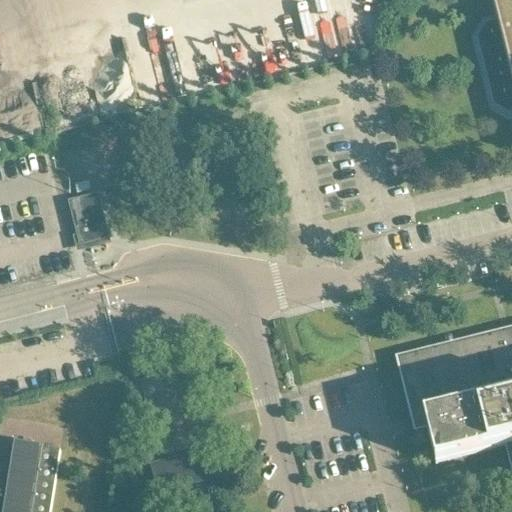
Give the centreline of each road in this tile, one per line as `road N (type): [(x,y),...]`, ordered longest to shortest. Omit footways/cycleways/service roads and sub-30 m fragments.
road 1 (unknown): [(310,229),(362,213),(377,186),(353,83),(344,74),(294,86),(294,118)]
road 2 (unknown): [(148,4),(162,19),(217,29),(265,0)]
